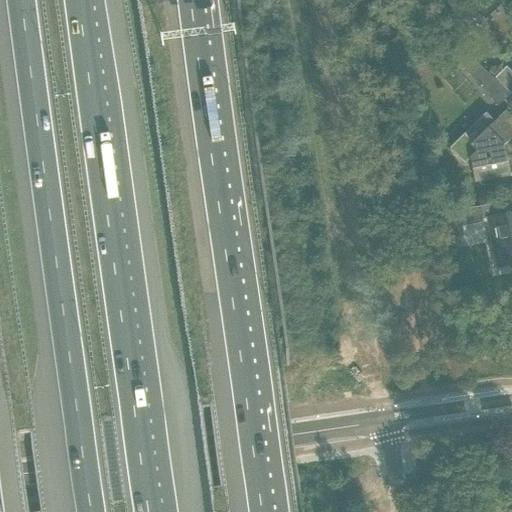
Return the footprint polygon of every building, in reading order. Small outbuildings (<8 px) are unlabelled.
[(457,19),(448,28),(461,42),(470,33),(457,19)] [(449,32),(438,43),(460,65),(470,54),(449,32)] [(470,54),(460,65),(469,75),(480,65),(470,54)] [(471,62),(461,72),(498,108),(508,98),(471,62)] [(511,73),(506,67),(495,78),(495,79),(511,96),(511,73)] [(485,113),(449,149),(464,164),(470,159),(474,181),(490,178),(509,174),(504,145),(511,136),(511,117),(508,113),(505,110),(494,121),(485,113)] [(511,199),(499,202),(481,206),(484,219),(482,220),(482,223),(488,222),(491,240),(497,267),(496,268),(496,269),(511,266),(511,199)] [(481,206),(447,213),(452,240),(454,239),(463,237),(461,227),(482,223),(482,220),(484,219),(481,206)]
